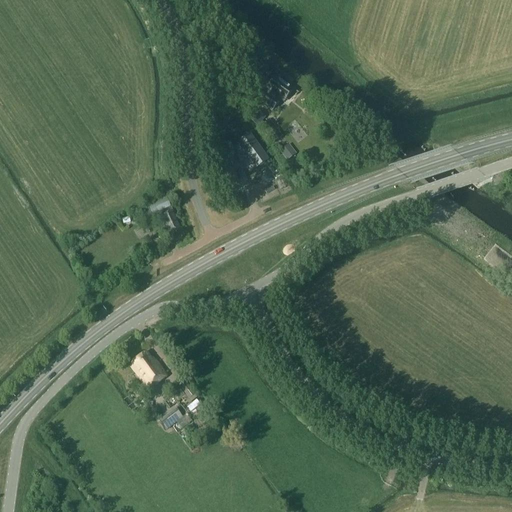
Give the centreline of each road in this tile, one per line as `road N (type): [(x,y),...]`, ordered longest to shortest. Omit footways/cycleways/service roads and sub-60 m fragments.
road 1 (primary): [(0,423),(93,334),(234,246),(375,183),(511,139)]
road 2 (unclassified): [(8,511),(22,426),(78,365),(160,306),(211,306),(247,289)]
road 3 (unclassified): [(511,469),(413,454),(352,425),(289,364),(247,289)]
road 4 (unclassified): [(247,289),(354,215),(511,162)]
road 5 (unclassified): [(211,236),(188,166),(185,71),(158,0)]
